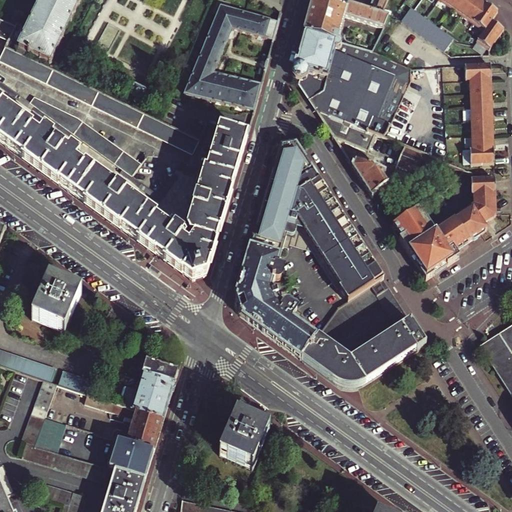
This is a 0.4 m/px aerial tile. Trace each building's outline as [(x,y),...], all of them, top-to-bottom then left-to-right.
[(15,55),(27,61),(54,74),(58,65),(52,62),(81,0),(42,0),(19,47),(15,55)] [(304,34),(338,44),(345,19),(384,29),(389,19),(378,16),(366,13),(358,11),(348,8),(347,12),(313,0),(304,34)] [(348,8),(358,11),(360,5),(350,2),(350,0),(313,0),(347,12),(348,8)] [(372,0),(366,13),(378,16),(386,0),(372,0)] [(432,0),(433,0),(455,16),(464,0),(432,0)] [(464,0),(455,16),(464,22),(471,11),(476,14),(483,4),(479,1),(477,0),(464,0)] [(481,16),(490,23),(497,13),(491,10),(485,5),(483,4),(476,14),(471,11),(464,22),(465,23),(476,20),(478,21),(481,16)] [(184,96),(254,113),(262,86),(215,73),(232,31),(274,42),(279,24),(221,7),(184,96)] [(400,23),(435,48),(444,34),(410,9),(400,23)] [(503,31),(490,23),(481,16),(478,21),(476,20),(465,23),(482,35),(477,42),(494,43),(503,31)] [(15,28),(0,21),(0,38),(8,42),(15,28)] [(340,48),(341,44),(338,44),(304,34),(292,76),(295,81),(301,83),(306,80),(307,75),(314,76),(314,75),(327,78),(332,60),(335,61),(336,59),(333,58),(335,49),(338,50),(340,48)] [(452,40),(444,34),(435,48),(441,52),(443,52),(452,40)] [(488,52),(494,43),(477,42),(476,44),(488,52)] [(316,113),(375,137),(385,141),(409,84),(409,71),(372,53),(341,44),(340,48),(338,50),(335,49),(333,58),(336,59),(335,61),(332,60),(327,78),(314,75),(314,76),(307,75),(306,80),(301,83),(295,81),(316,113)] [(198,143),(170,130),(144,117),(54,74),(27,61),(5,50),(0,61),(0,63),(98,111),(192,156),(198,143)] [(469,84),(469,95),(491,95),(490,68),(465,69),(465,84),(469,84)] [(0,83),(0,88),(35,113),(37,110),(60,127),(58,130),(76,143),(79,140),(122,172),(120,175),(139,188),(141,185),(132,179),(141,166),(77,120),(35,100),(30,105),(0,83)] [(494,167),(491,95),(469,95),(471,152),(467,152),(468,168),(494,167)] [(0,144),(193,283),(206,278),(247,139),(238,137),(220,131),(208,175),(181,167),(177,171),(195,177),(194,182),(196,183),(193,194),(198,195),(192,216),(187,214),(183,227),(188,233),(184,236),(170,225),(171,223),(132,195),(129,199),(112,187),(115,183),(70,150),(68,154),(51,142),(53,138),(8,106),(5,110),(0,106),(0,144)] [(368,154),(375,137),(316,113),(335,142),(337,141),(368,154)] [(28,117),(27,119),(53,138),(55,136),(28,117)] [(242,126),(238,137),(247,139),(250,129),(242,126)] [(301,362),(301,361),(316,341),(290,323),(297,313),(290,308),(281,280),(283,273),(277,271),(290,226),(295,228),(297,223),(340,290),(339,291),(347,305),(371,289),(383,281),(374,266),(372,263),(344,221),(317,179),(296,146),(280,149),(259,224),(235,303),(238,311),(240,318),(298,359),(301,362)] [(421,178),(429,159),(404,149),(392,178),(397,180),(400,182),(401,179),(407,181),(410,174),(421,178)] [(81,155),(80,157),(115,183),(116,181),(81,155)] [(397,180),(392,178),(354,162),(352,169),(371,198),(397,180)] [(156,200),(160,203),(179,179),(174,175),(156,200)] [(496,218),(495,180),(471,181),(471,197),(473,197),(474,205),(458,215),(460,218),(451,223),(448,229),(408,255),(412,260),(414,259),(422,272),(420,273),(422,276),(450,258),(456,254),(455,253),(457,251),(466,245),(472,241),(479,237),(481,236),(485,233),(487,231),(484,226),(496,218)] [(143,199),(142,202),(150,208),(152,205),(143,199)] [(435,218),(426,204),(392,226),(401,240),(399,241),(408,255),(448,229),(451,223),(435,234),(427,223),(435,218)] [(401,240),(392,226),(390,227),(399,241),(401,240)] [(458,253),(460,251),(468,247),(466,245),(457,251),(458,253)] [(459,259),(456,254),(450,258),(422,276),(425,281),(434,275),(433,273),(445,265),(447,267),(459,259)] [(412,260),(420,273),(422,272),(414,259),(412,260)] [(434,275),(447,267),(445,265),(433,273),(434,275)] [(81,295),(48,281),(31,322),(64,336),(81,295)] [(356,390),(358,389),(361,388),(363,388),(426,347),(418,335),(410,323),(409,320),(405,315),(402,310),(399,305),(396,300),(392,294),(390,291),(385,284),(383,281),(371,289),(347,305),(338,311),(319,337),(316,341),(301,361),(321,375),(330,382),(336,386),(338,387),(340,388),(343,389),(346,390),(349,390),(350,390),(352,390),(353,390),(356,390)] [(511,326),(481,347),(511,394),(511,326)] [(0,351),(0,367),(15,373),(44,382),(51,385),(56,370),(0,351)] [(123,389),(118,408),(163,423),(178,373),(137,360),(136,364),(140,365),(138,372),(141,376),(143,376),(140,384),(127,380),(134,359),(118,354),(111,375),(119,377),(116,379),(115,383),(117,387),(123,389)] [(62,373),(57,387),(83,395),(95,400),(100,386),(62,373)] [(0,511),(136,511),(145,482),(119,474),(110,471),(57,455),(36,449),(45,421),(53,399),(57,387),(51,385),(44,382),(23,442),(28,444),(21,460),(111,488),(103,511),(9,511),(4,500),(15,495),(3,468),(0,468),(0,511)] [(129,446),(153,454),(163,423),(118,408),(107,404),(104,413),(109,415),(109,413),(134,422),(132,427),(131,426),(128,435),(125,433),(121,444),(129,446)] [(236,417),(219,456),(252,472),(269,432),(236,417)] [(36,449),(57,455),(66,427),(45,421),(36,449)] [(110,471),(119,474),(145,482),(153,454),(129,446),(121,444),(118,443),(110,471)] [(64,506),(62,511),(83,511),(87,499),(47,487),(43,500),(64,506)] [(228,511),(182,502),(180,511),(228,511)]
